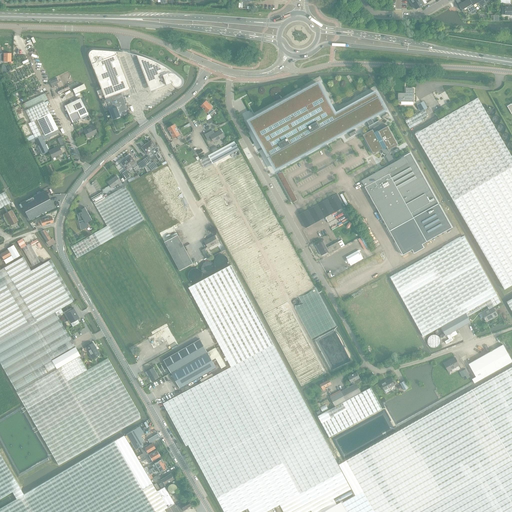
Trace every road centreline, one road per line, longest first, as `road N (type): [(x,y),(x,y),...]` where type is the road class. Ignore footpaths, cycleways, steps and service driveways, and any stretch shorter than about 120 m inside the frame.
road 1 (tertiary): [(210,511),(71,273),(58,223),(96,164),(189,96),(208,64)]
road 2 (unclassified): [(511,329),(370,367),(234,118),(230,71)]
road 3 (unclassified): [(284,65),(511,72)]
road 4 (unclassified): [(208,64),(125,31),(0,26)]
road 5 (primary): [(292,56),(332,44),(488,58)]
road 6 (primary): [(250,21),(101,18)]
road 7 (primary): [(101,18),(248,35)]
road 8 (primary): [(488,58),(354,33)]
